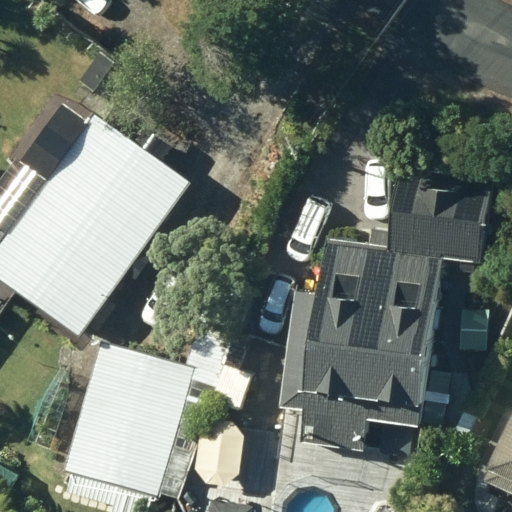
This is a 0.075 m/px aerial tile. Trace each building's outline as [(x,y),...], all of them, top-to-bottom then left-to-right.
[(89,75),(119,95),(139,67),(108,48),(89,75)] [(0,250),(0,267),(89,330),(200,176),(169,155),(179,142),(153,125),(144,139),(102,111),(100,116),(75,97),(30,156),(54,173),(0,250)] [(336,232),(311,439),(370,446),(374,415),(431,421),(453,255),(491,260),(502,172),(408,161),(398,240),(336,232)] [(110,336),(74,467),(163,491),(165,484),(189,490),(236,323),(205,315),(193,359),(110,336)] [(247,365),(230,360),(215,403),(232,409),(247,365)] [(511,511),(511,442),(502,464),(511,468),(511,511)] [(261,511),(262,496),(213,495),(212,511),(261,511)]
